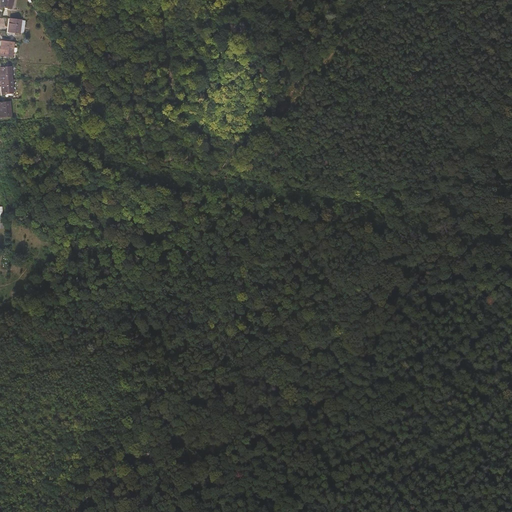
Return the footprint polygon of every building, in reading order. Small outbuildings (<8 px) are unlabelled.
[(22,21),(23,20),(11,18),(9,31),(21,33),(21,32),(22,21)] [(14,56),(15,42),(3,40),(1,55),(14,56)] [(14,80),(12,67),(1,67),(2,81),(14,80)] [(15,93),(14,80),(2,81),(3,94),(15,93)] [(0,117),(13,116),(11,101),(0,102),(0,117)]
